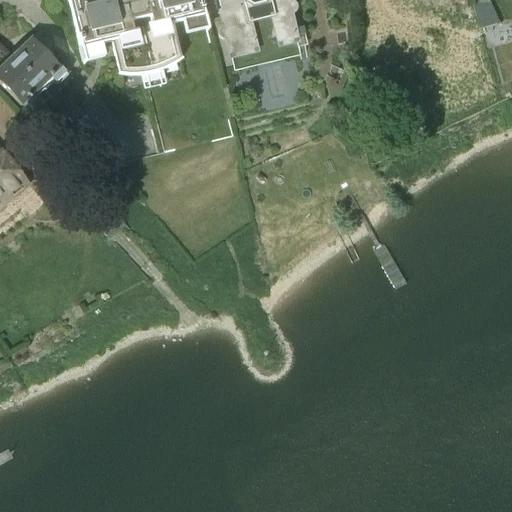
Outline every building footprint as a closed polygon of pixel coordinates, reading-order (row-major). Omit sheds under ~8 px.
[(128,77),(139,77),(147,75),(154,74),(161,72),(173,66),(181,61),(180,59),(179,60),(170,25),(203,17),(199,0),(66,0),(79,50),(111,42),(118,74),(117,74),(117,76),(128,77)] [(219,13),(222,29),(221,30),(220,30),(219,31),(219,32),(218,33),(218,34),(218,35),(218,36),(218,37),(219,38),(220,39),(221,40),(222,40),(223,41),(224,41),(225,40),(230,59),(256,53),(250,24),(271,19),(278,48),(297,44),(296,38),(294,29),(290,14),(292,13),(294,11),(294,8),(293,4),(292,3),(289,3),(287,3),(286,0),(216,0),(219,13)] [(303,36),(301,27),(294,29),(296,38),(303,36)] [(345,33),(336,34),(337,46),(347,44),(345,33)] [(14,57),(12,58),(41,87),(49,78),(54,83),(64,74),(42,50),(47,44),(38,34),(22,49),(18,49),(13,53),(14,57)] [(29,97),(41,87),(12,58),(9,61),(6,60),(1,65),(2,69),(0,70),(0,86),(24,111),(34,102),(29,97)] [(0,269),(8,280),(66,231),(0,153),(0,269)] [(108,241),(111,239),(116,235),(125,227),(106,203),(88,217),(108,241)]
